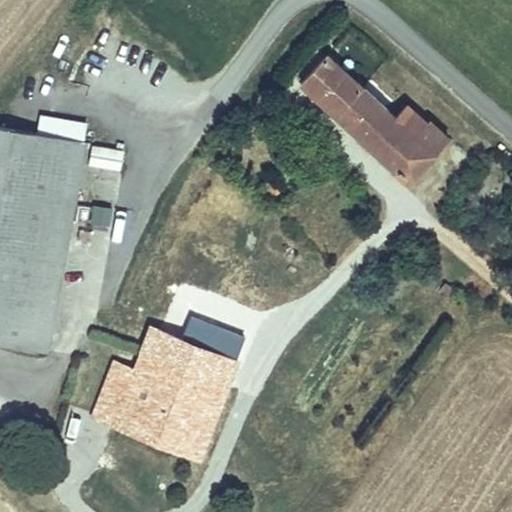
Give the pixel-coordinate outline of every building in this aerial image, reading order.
[(333,50),(306,80),(341,114),(368,84),(333,50)] [(368,84),(341,114),(364,136),(390,106),(368,84)] [(364,136),(411,182),(453,139),(435,121),(432,124),(413,106),(401,118),(390,106),(364,136)] [(0,337),(32,344),(52,347),(84,184),(91,139),(0,121),(0,337)] [(88,165),(121,170),(125,147),(92,143),(88,165)] [(155,327),(145,352),(178,366),(187,340),(155,327)] [(178,366),(202,375),(212,350),(187,340),(178,366)] [(202,375),(228,386),(238,360),(212,350),(202,375)] [(97,412),(201,457),(217,417),(228,386),(202,375),(178,366),(145,352),(140,368),(117,359),(97,412)]
